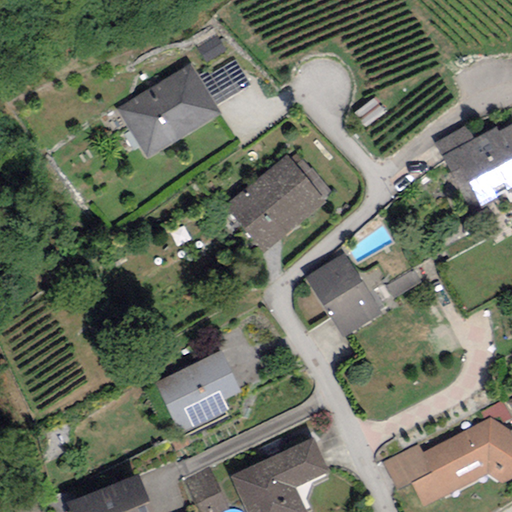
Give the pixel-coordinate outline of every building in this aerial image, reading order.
[(205,64),(226,52),(217,36),(196,48),(205,64)] [(197,76),(216,107),(250,86),(234,60),(209,75),(206,71),(197,76)] [(190,64),(117,109),(147,158),(221,115),(216,107),(197,76),(190,64)] [(441,157),(471,213),(505,195),(511,205),(511,204),(511,124),(499,132),(497,127),(473,140),(441,157)] [(441,157),(473,140),(465,126),(433,143),(441,157)] [(286,155),(224,206),(264,252),(326,203),(286,155)] [(344,254),(306,278),(343,338),(381,314),(344,254)] [(420,284),(413,272),(387,288),(395,300),(420,284)] [(240,392),(220,353),(155,385),(179,435),(228,411),(223,400),(240,392)] [(480,412),(485,421),(490,419),(500,425),(511,418),(501,402),(480,412)] [(418,445),(382,463),(396,490),(411,483),(423,507),(488,475),(501,484),(511,478),(511,431),(500,425),(490,419),(485,421),(423,452),(418,445)] [(312,439),(230,477),(246,511),(306,511),(295,488),(328,472),(312,439)] [(209,468),(184,479),(198,511),(222,511),(228,510),(209,468)] [(151,511),(137,476),(68,503),(71,511),(151,511)]
